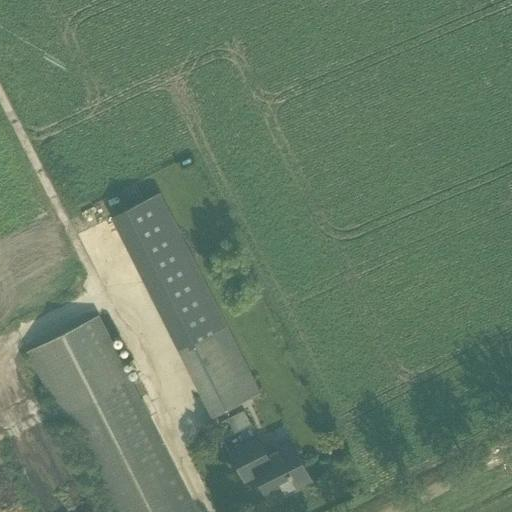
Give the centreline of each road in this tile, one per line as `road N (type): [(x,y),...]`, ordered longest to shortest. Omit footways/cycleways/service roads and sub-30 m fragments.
road 1 (track): [(209,511),(0,107)]
road 2 (unclassified): [(388,511),(511,445)]
